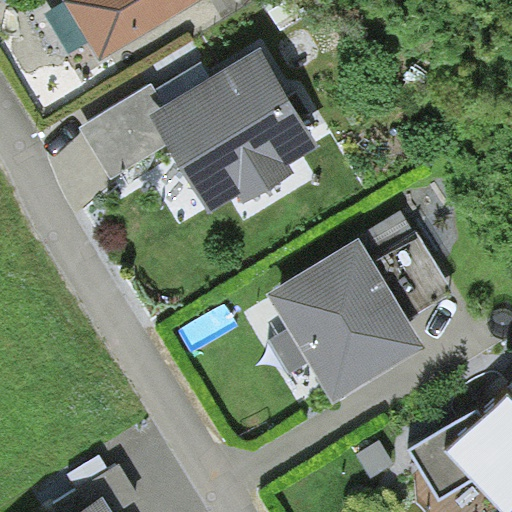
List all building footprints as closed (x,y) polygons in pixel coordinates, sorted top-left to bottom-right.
[(69,0),(102,52),(185,0),(69,0)] [(161,90),(151,96),(173,132),(211,194),(240,177),(244,185),(295,154),(289,144),(320,125),(262,29),(161,90)] [(151,74),(80,117),(112,169),(173,132),(151,96),(161,90),(151,74)] [(359,219),(268,274),(333,381),(372,357),(425,325),(359,219)] [(511,376),(510,374),(507,371),(446,428),(509,494),(511,491),(511,376)] [(393,455),(379,433),(359,447),(372,468),(393,455)] [(62,491),(67,499),(102,477),(117,501),(140,486),(119,454),(62,491)] [(46,511),(123,511),(117,501),(102,477),(67,499),(46,511)]
